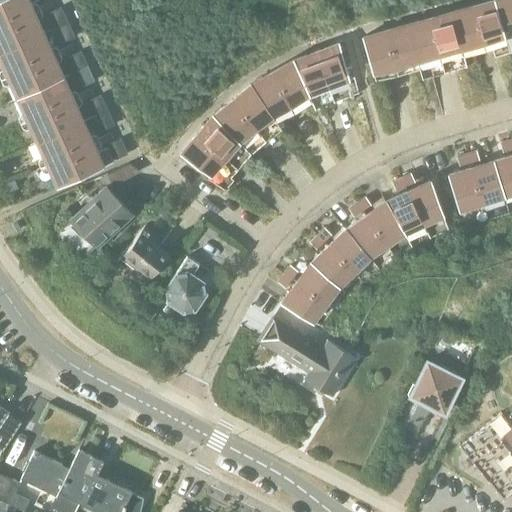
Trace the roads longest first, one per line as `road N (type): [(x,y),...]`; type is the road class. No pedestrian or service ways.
road 1 (secondary): [(176,422),(61,361),(0,289)]
road 2 (residential): [(176,422),(264,246)]
road 3 (secondary): [(176,422),(288,481),(327,511)]
road 4 (residential): [(264,246),(379,153)]
road 5 (residential): [(264,246),(149,165)]
road 6 (residential): [(379,153),(511,113)]
road 7 (residential): [(379,153),(346,37)]
